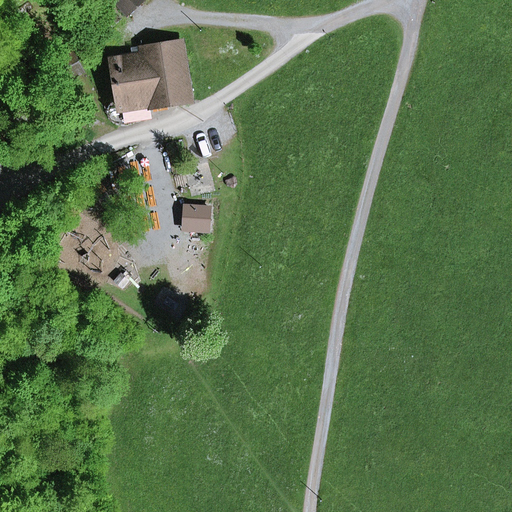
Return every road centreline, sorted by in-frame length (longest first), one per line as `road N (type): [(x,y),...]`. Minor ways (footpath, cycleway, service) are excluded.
road 1 (track): [(422,0),(348,280),(313,511)]
road 2 (track): [(379,0),(333,22),(209,108),(117,135)]
road 3 (track): [(168,0),(200,15),(333,22)]
road 4 (track): [(117,135),(0,212)]
